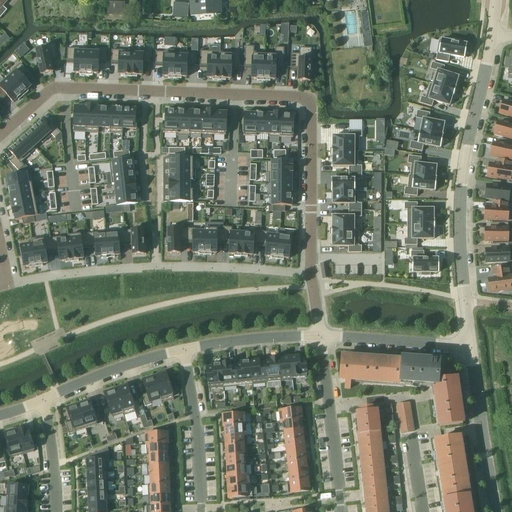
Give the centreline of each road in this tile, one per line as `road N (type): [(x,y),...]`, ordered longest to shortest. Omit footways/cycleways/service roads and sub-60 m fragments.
road 1 (residential): [(310,274),(303,97),(51,88),(0,135)]
road 2 (residential): [(469,346),(459,187),(490,40)]
road 3 (residential): [(6,284),(154,266),(310,274)]
road 4 (residential): [(320,336),(340,511)]
road 5 (residential): [(494,511),(469,346)]
road 6 (residential): [(183,350),(201,511)]
road 7 (residential): [(42,400),(183,350)]
road 8 (residential): [(320,336),(469,346)]
road 9 (residential): [(183,350),(320,336)]
